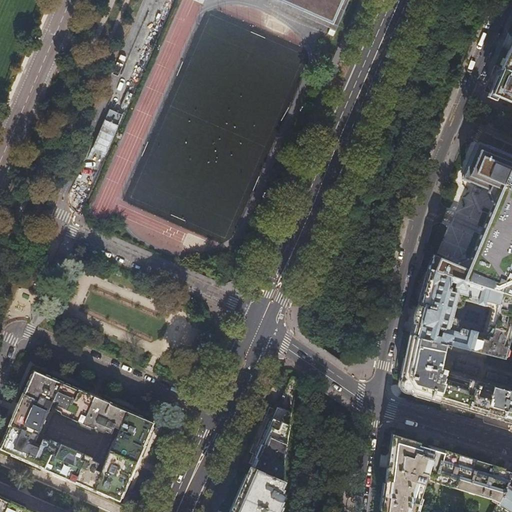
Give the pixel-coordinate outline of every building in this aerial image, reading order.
[(277,0),(333,24),(343,0),(277,0)] [(511,44),(502,67),(511,71),(511,44)] [(511,103),(511,71),(502,67),(499,74),(494,85),(491,94),(511,103)] [(500,131),(511,135),(511,126),(503,123),(502,127),(500,131)] [(433,255),(427,268),(511,296),(511,279),(507,278),(511,263),(511,157),(489,148),(477,143),(476,146),(472,154),(462,178),(463,178),(462,180),(486,190),(483,197),(486,204),(492,206),(489,214),(471,259),(469,258),(458,261),(458,262),(438,256),(433,255)] [(511,296),(427,268),(418,301),(416,308),(415,311),(413,315),(413,320),(409,335),(486,354),(503,358),(511,327),(511,296)] [(486,354),(409,335),(406,349),(402,370),(399,380),(400,384),(401,387),(402,389),(404,390),(407,392),(498,420),(511,423),(511,392),(508,391),(507,392),(468,380),(468,381),(445,373),(446,370),(439,368),(444,346),(450,348),(449,350),(485,359),(486,354)] [(0,447),(0,449),(45,469),(75,483),(75,482),(119,501),(129,478),(130,478),(136,463),(144,446),(143,446),(153,423),(109,404),(109,403),(77,389),(77,390),(33,371),(23,394),(20,399),(9,426),(0,447)] [(251,467),(253,468),(282,480),(283,470),(285,444),(288,424),(297,377),(291,375),(282,395),(276,409),(269,406),(264,418),(271,421),(261,444),(251,467)] [(496,503),(511,473),(502,471),(502,469),(492,466),(457,455),(412,442),(392,436),(389,459),(388,468),(386,468),(381,508),(380,511),(414,511),(425,480),(490,499),(496,503)] [(278,511),(280,510),(282,480),(253,468),(249,476),(234,511),(278,511)] [(511,511),(511,474),(511,473),(496,503),(491,511),(511,511)] [(0,511),(34,511),(27,509),(27,510),(0,497),(0,511)]
